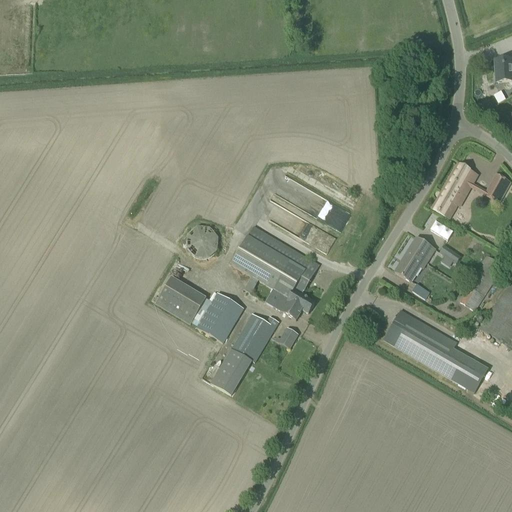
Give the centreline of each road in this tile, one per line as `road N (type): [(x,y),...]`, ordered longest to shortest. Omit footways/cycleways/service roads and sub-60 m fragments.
road 1 (unclassified): [(256,511),(326,351),(456,121)]
road 2 (unclassified): [(456,121),(459,56),(447,0)]
